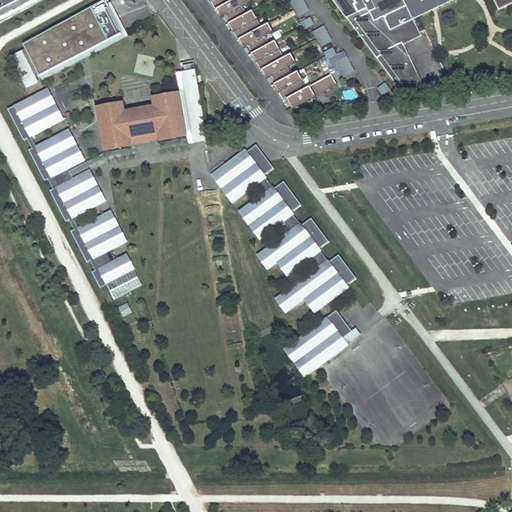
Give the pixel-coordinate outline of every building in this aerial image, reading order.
[(0,0),(0,14),(27,0),(0,0)] [(0,21),(40,0),(39,0),(27,0),(0,14),(0,21)] [(41,76),(123,31),(105,0),(103,0),(23,44),(28,52),(41,76)] [(213,0),(211,1),(215,10),(216,10),(220,7),(233,0),(213,0)] [(246,14),(247,14),(243,7),(239,0),(233,0),(220,7),(225,17),(229,23),(232,22),(246,14)] [(294,10),(306,3),(304,0),(293,0),(290,2),(294,10)] [(492,0),(495,7),(509,0),(336,0),(341,6),(340,7),(343,11),(355,6),(359,12),(347,18),(401,90),(406,90),(404,85),(416,80),(403,51),(398,54),(395,49),(401,46),(397,38),(415,30),(409,15),(405,9),(423,0),(492,0)] [(423,0),(405,9),(409,15),(441,0),(423,0)] [(310,11),(306,3),(294,10),(298,17),(310,11)] [(355,6),(343,11),(347,18),(359,12),(355,6)] [(221,19),(225,17),(220,7),(216,10),(221,19)] [(243,37),(259,29),(255,21),(258,20),(252,11),(247,14),(246,14),(232,22),(236,30),(233,32),(238,41),(239,40),(243,37)] [(303,26),(312,21),(310,17),(301,22),(303,26)] [(314,25),(312,21),(303,26),(305,30),(314,25)] [(236,30),(232,22),(229,23),(228,24),(233,32),(236,30)] [(274,33),(269,23),(262,27),(261,28),(266,38),(274,33)] [(317,40),(328,33),(324,26),(313,32),(317,40)] [(259,29),(243,37),(248,47),(252,53),(252,54),(255,52),(268,45),(270,44),(266,38),(261,28),(259,29)] [(43,81),(126,36),(123,31),(41,76),(43,81)] [(321,48),(333,41),(328,33),(317,40),(321,48)] [(244,49),(248,47),(243,37),(239,40),(244,49)] [(280,60),(276,52),(280,50),(275,41),(270,44),(268,45),(255,52),(259,60),(264,69),(266,68),(280,60)] [(326,56),(335,51),(333,48),(324,53),(326,56)] [(337,55),(335,51),(326,56),(328,60),(337,55)] [(41,76),(28,52),(12,61),(25,85),(41,76)] [(259,60),(255,52),(252,54),(252,53),(251,54),(255,62),(259,60)] [(283,58),(289,67),(297,63),(292,53),(291,54),(284,57),(283,58)] [(339,70),(351,64),(347,56),(335,62),(339,70)] [(291,75),(292,74),(289,67),(283,58),(280,60),(266,68),(271,77),(275,84),(278,83),(291,75)] [(344,78),(355,72),(351,64),(339,70),(344,78)] [(271,77),(266,68),(264,69),(261,70),(262,70),(267,79),(271,77)] [(185,93),(182,72),(181,73),(192,138),(208,135),(196,70),(195,70),(199,90),(185,93)] [(182,72),(185,93),(199,90),(195,70),(182,72)] [(344,78),(339,70),(332,74),(336,82),(344,78)] [(303,90),(304,89),(300,82),(303,80),(298,71),(298,72),(298,71),(292,74),(291,75),(278,83),(282,91),(278,93),(283,101),(287,99),(303,90)] [(293,110),(338,86),(336,82),(332,74),(331,75),(307,88),(304,89),(303,90),(287,99),(293,110)] [(404,85),(406,90),(420,88),(416,80),(404,85)] [(274,84),(278,93),(282,91),(278,83),(275,84),(274,84)] [(382,95),(390,90),(385,83),(377,89),(382,95)] [(47,90),(36,95),(52,126),(63,120),(47,90)] [(186,136),(179,94),(154,99),(155,107),(124,113),(122,104),(98,108),(105,150),(130,146),(129,144),(128,137),(160,132),(161,138),(161,140),(186,136)] [(29,99),(8,110),(24,141),(27,139),(32,149),(29,150),(45,181),(48,179),(55,192),(51,193),(66,222),(69,220),(74,230),(71,232),(87,262),(90,260),(95,271),(92,272),(100,288),(107,285),(115,299),(131,291),(121,272),(116,275),(112,267),(117,264),(115,260),(110,250),(115,247),(99,217),(78,228),(73,218),(94,207),(78,176),(73,179),(68,169),(73,166),(57,136),(36,147),(31,137),(52,126),(36,95),(29,99)] [(68,130),(57,136),(73,166),(84,161),(68,130)] [(161,138),(160,132),(128,137),(129,144),(161,138)] [(274,168),(256,145),(242,156),(240,154),(221,168),(242,196),(256,186),(263,194),(249,205),(270,233),(284,222),(291,231),(277,242),(297,269),(311,259),(318,268),(304,278),(325,306),(344,292),(342,289),(340,286),(344,283),(346,286),(356,279),(339,255),(329,263),(319,249),(329,242),(311,218),(301,226),(291,212),(301,205),(284,182),(274,189),(264,176),(274,168)] [(233,203),(242,196),(221,168),(212,175),(233,203)] [(105,201),(89,171),(78,176),(94,207),(105,201)] [(249,205),(240,212),(260,240),(270,233),(249,205)] [(126,242),(110,211),(99,217),(115,247),(126,242)] [(297,269),(277,242),(257,256),(268,270),(277,263),(287,277),(297,269)] [(142,285),(126,255),(115,260),(117,264),(112,267),(116,275),(121,272),(131,291),(142,285)] [(325,306),(304,278),(276,299),(286,313),(305,299),(315,313),(325,306)] [(123,316),(132,312),(128,302),(118,306),(123,316)] [(348,346),(343,339),(352,332),(336,311),(294,342),(315,370),(348,346)] [(348,346),(362,335),(357,328),(352,332),(343,339),(348,346)] [(315,370),(294,342),(285,349),(306,377),(315,370)]
